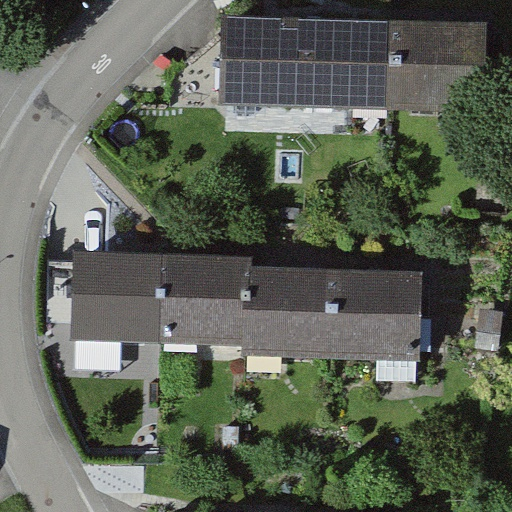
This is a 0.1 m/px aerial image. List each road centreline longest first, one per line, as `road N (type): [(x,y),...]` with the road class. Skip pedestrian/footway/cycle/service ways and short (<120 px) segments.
road 1 (residential): [(0,259),(7,212),(41,131),(163,0)]
road 2 (residential): [(61,511),(38,472),(0,359)]
